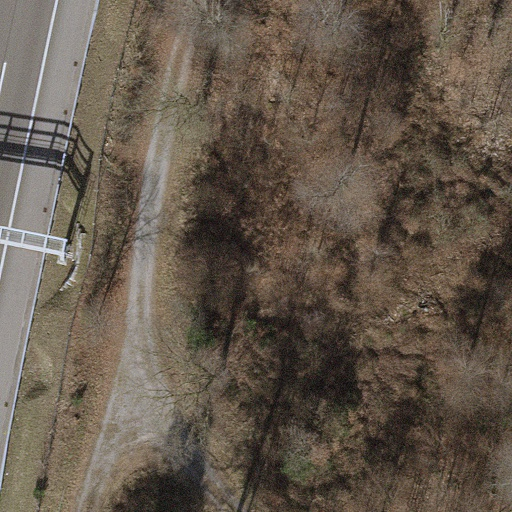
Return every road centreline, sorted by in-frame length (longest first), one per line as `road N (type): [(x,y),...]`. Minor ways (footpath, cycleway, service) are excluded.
road 1 (track): [(196,0),(167,106),(142,277),(144,362),(159,409)]
road 2 (track): [(159,409),(239,511)]
road 3 (track): [(159,409),(111,455),(85,511)]
